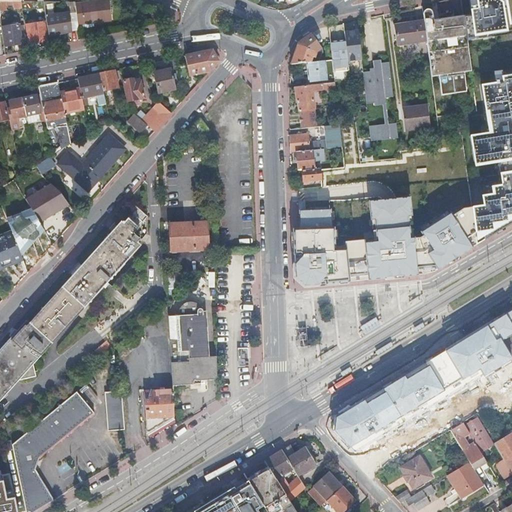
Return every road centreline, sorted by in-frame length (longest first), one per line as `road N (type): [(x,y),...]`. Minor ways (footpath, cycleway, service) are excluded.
road 1 (residential): [(240,50),(0,322)]
road 2 (residential): [(277,379),(59,511)]
road 3 (residential): [(274,295),(424,285),(511,237)]
road 4 (primary): [(511,286),(301,414)]
road 5 (tertiary): [(268,56),(274,295)]
road 6 (residential): [(0,75),(204,31)]
road 7 (primary): [(301,414),(136,511)]
road 8 (residential): [(301,414),(386,510)]
road 9 (unknown): [(198,201),(240,192),(243,112)]
road 10 (unknown): [(424,285),(415,245),(429,211),(423,168)]
